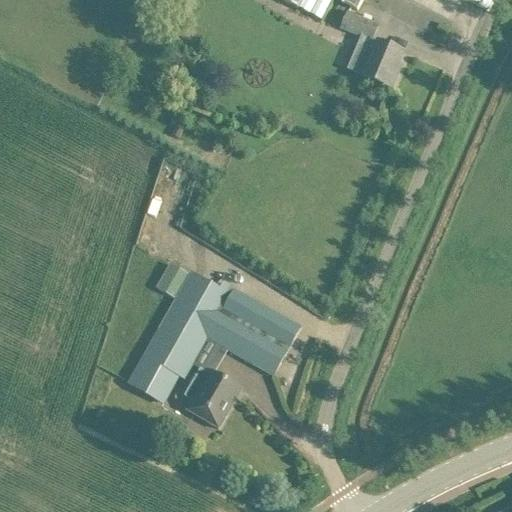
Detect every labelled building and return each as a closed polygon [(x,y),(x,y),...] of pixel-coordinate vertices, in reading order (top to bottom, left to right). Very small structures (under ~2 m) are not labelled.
[(282,0),(300,9),(304,0),(336,0),(357,11),(363,0),(282,0)] [(348,14),(342,29),(362,37),(348,70),(364,76),(364,78),(373,82),(392,90),(398,75),(394,73),(402,53),(372,40),(377,26),(369,23),(372,18),(365,15),(363,20),(348,14)] [(157,291),(175,301),(189,277),(170,267),(157,291)] [(153,344),(129,386),(134,389),(159,403),(175,375),(182,379),(184,380),(193,364),(206,341),(207,339),(229,351),(257,367),(274,377),(301,329),(222,284),(220,288),(192,274),(190,278),(177,302),(170,313),(161,330),(153,344)] [(236,388),(219,378),(202,368),(194,383),(185,397),(192,401),(186,411),(201,420),(219,430),(233,406),(241,391),(236,388)]
